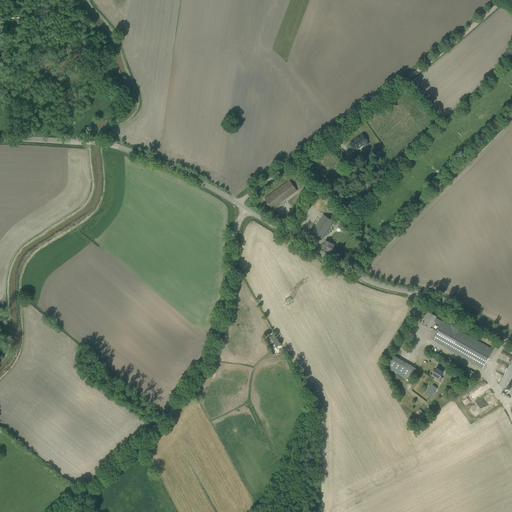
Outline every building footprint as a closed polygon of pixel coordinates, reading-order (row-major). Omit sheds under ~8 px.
[(362,133),(349,143),(355,151),(368,142),(362,133)] [(352,153),(346,157),(350,163),(356,158),(352,153)] [(340,168),(348,162),(345,158),(338,164),(340,168)] [(276,207),(276,206),(296,190),(289,181),(265,199),(272,209),(276,207)] [(367,182),(361,186),(364,192),(370,188),(367,182)] [(336,214),(347,227),(352,223),(340,210),(336,214)] [(311,232),(322,239),(334,222),(323,215),(311,232)] [(334,245),(325,241),(322,248),(330,253),(334,245)] [(432,339),(468,360),(469,359),(483,367),(493,349),(461,332),(464,327),(453,320),(450,325),(442,320),(442,321),(435,318),(436,317),(428,312),(429,313),(425,320),(424,319),(421,324),(429,328),(433,321),(440,325),(432,339)] [(394,356),(388,367),(410,379),(416,369),(394,356)] [(511,357),(499,385),(509,390),(511,383),(511,357)] [(436,368),(432,374),(436,377),(437,378),(436,380),(440,382),(441,380),(439,379),(440,376),(443,372),(442,371),(443,369),(438,365),(436,368)] [(466,375),(475,379),(478,374),(469,369),(466,375)] [(432,385),(425,394),(430,397),(437,388),(432,385)] [(415,413),(423,421),(427,416),(420,408),(415,413)]
